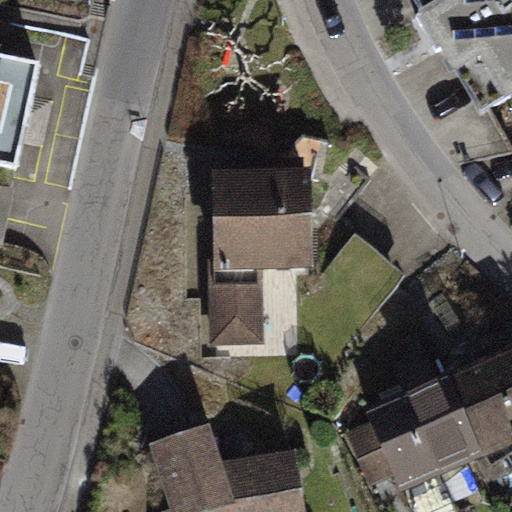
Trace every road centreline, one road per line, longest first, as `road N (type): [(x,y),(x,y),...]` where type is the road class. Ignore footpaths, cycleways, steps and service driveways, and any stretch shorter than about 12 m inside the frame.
road 1 (residential): [(33,511),(150,0)]
road 2 (residential): [(511,274),(424,174),(347,50),(330,0)]
